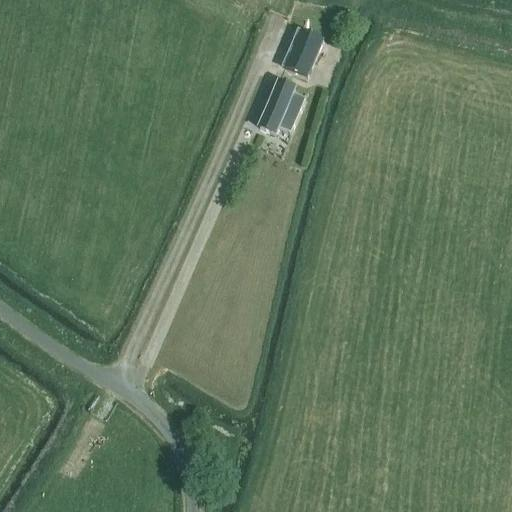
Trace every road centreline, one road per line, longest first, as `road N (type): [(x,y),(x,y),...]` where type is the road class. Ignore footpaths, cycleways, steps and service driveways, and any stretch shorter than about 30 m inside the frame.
road 1 (track): [(286,0),(112,386)]
road 2 (unclassified): [(192,511),(187,469),(159,421),(0,309)]
